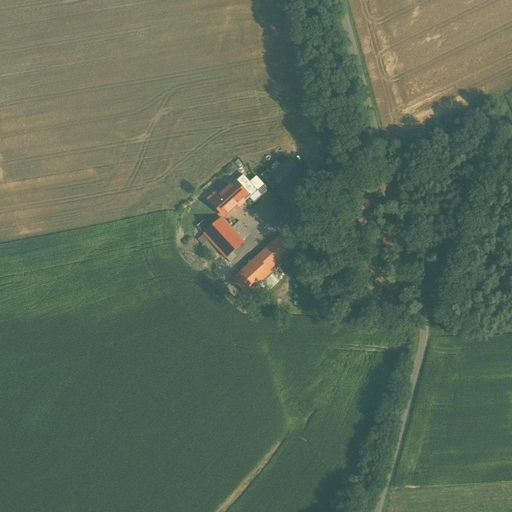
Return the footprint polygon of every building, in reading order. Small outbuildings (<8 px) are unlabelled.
[(300,173),(288,160),(272,175),(271,176),(279,184),(283,188),(289,183),(291,183),(295,178),(295,176),(300,173)] [(273,189),(279,184),(271,176),(272,175),(267,170),(260,176),(273,189)] [(243,175),(212,203),(223,216),(237,204),(238,204),(241,201),(241,200),(242,199),(245,202),(257,191),(243,175)] [(231,228),(221,217),(209,228),(203,222),(197,227),(230,263),(236,257),(233,253),(244,243),(242,241),(231,228)] [(231,228),(242,241),(250,233),(239,221),(231,228)] [(294,254),(280,240),(272,247),(269,244),(263,249),(266,252),(234,282),(248,296),(259,285),(266,292),(276,283),(270,277),(294,254)]
